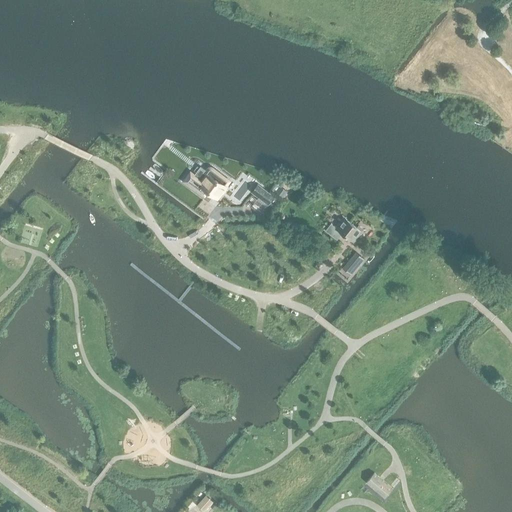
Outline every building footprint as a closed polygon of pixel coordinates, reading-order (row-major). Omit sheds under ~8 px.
[(197,181),(193,187),(205,196),(209,191),(217,197),(225,186),(213,176),(214,175),(208,171),(203,177),(205,178),(201,184),(197,181)] [(331,223),(326,230),(337,239),(339,237),(343,232),(353,240),(358,234),(358,235),(363,229),(358,225),(357,227),(345,217),(336,227),(331,223)] [(354,257),(344,268),(352,274),(361,263),(354,257)] [(371,485),(385,497),(393,488),(384,480),(380,477),(374,472),(366,482),(367,482),(371,485)] [(206,494),(197,505),(204,511),(213,501),(206,494)]
